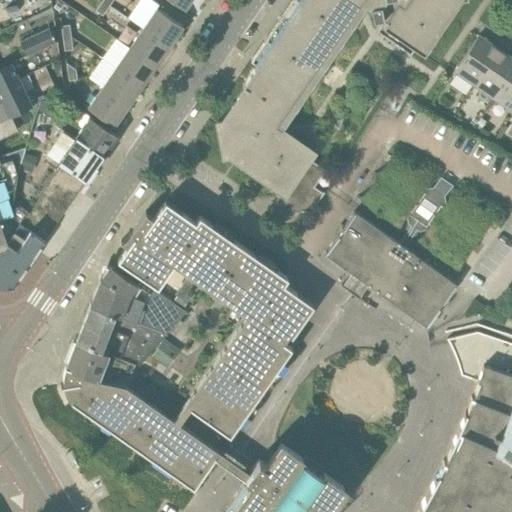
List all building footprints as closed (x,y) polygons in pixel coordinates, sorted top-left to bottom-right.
[(110,5),(102,0),(96,10),(103,15),(110,5)] [(170,0),(184,9),(190,0),(170,0)] [(387,21),(383,28),(424,57),(463,1),(467,0),(291,0),(250,60),(257,64),(242,86),(245,88),(222,121),(217,122),(223,155),(228,154),(284,193),(286,190),(292,195),(287,203),(291,206),(294,208),(297,209),(301,210),(301,212),(303,212),(306,211),(308,210),(310,209),(312,208),(314,207),(316,205),(324,193),(314,186),(326,170),(311,159),(317,150),(284,127),(366,7),(371,9),(373,20),(384,18),(387,21)] [(57,1),(53,7),(58,11),(63,5),(57,1)] [(142,27),(169,46),(183,26),(156,7),(142,27)] [(63,38),(71,37),(70,24),(61,25),(63,38)] [(26,56),(57,42),(55,25),(19,40),(26,56)] [(128,47),(155,66),(169,46),(142,27),(128,47)] [(453,72),(473,86),(498,49),(478,35),(453,72)] [(71,37),(63,38),(64,51),(73,50),(71,37)] [(114,67),(141,86),(155,66),(128,47),(114,67)] [(473,86),(492,99),(511,69),(511,58),(498,49),(473,86)] [(0,120),(10,116),(32,105),(12,62),(0,67),(0,120)] [(66,62),(69,81),(77,80),(76,69),(66,62)] [(100,87),(128,106),(141,86),(114,67),(100,87)] [(511,69),(492,99),(511,112),(511,110),(511,69)] [(100,87),(87,107),(114,126),(128,106),(100,87)] [(76,135),(103,155),(117,135),(89,116),(82,126),(44,100),(40,101),(38,108),(61,125),(60,126),(75,137),(76,135)] [(483,114),(479,111),(476,109),(467,122),(474,128),(483,114)] [(0,138),(17,130),(11,117),(10,116),(0,120),(0,179),(5,178),(0,162),(0,161),(11,158),(17,174),(17,172),(25,147),(0,156),(0,138)] [(481,128),(486,121),(481,118),(476,125),(481,128)] [(60,164),(85,181),(103,155),(76,135),(75,137),(60,126),(43,152),(60,163),(60,164)] [(407,217),(408,224),(411,226),(399,243),(355,211),(324,253),(352,273),(347,284),(361,294),(368,284),(426,326),(456,284),(405,247),(417,231),(420,233),(427,231),(419,244),(461,274),(463,271),(457,267),(472,245),(479,250),(480,248),(474,244),(489,222),(495,226),(496,225),(453,194),(446,205),(445,198),(453,186),(441,178),(433,189),(426,190),(434,180),(391,149),(389,151),(395,155),(380,177),(374,172),(373,174),(379,178),(363,200),(357,196),(356,198),(399,229),(407,217)] [(13,200),(17,174),(11,158),(0,161),(0,162),(5,178),(0,179),(0,219),(12,216),(14,201),(13,200)] [(54,173),(78,191),(85,181),(60,164),(54,173)] [(47,183),(71,201),(78,191),(54,173),(47,183)] [(42,195),(64,211),(71,201),(47,183),(41,193),(42,194),(42,195)] [(35,205),(57,221),(64,211),(42,195),(35,205)] [(246,316),(184,404),(229,436),(238,424),(236,422),(250,402),(252,404),(268,380),(266,379),(280,359),(282,361),(291,348),(283,342),(289,335),(291,336),(313,305),(283,284),(288,278),(199,216),(195,222),(165,200),(152,218),(145,213),(146,212),(145,211),(128,235),(125,238),(120,241),(121,242),(125,247),(117,260),(134,271),(155,286),(158,288),(173,265),(188,276),(195,281),(246,316)] [(12,216),(0,219),(0,246),(3,245),(20,224),(27,214),(29,212),(14,201),(12,216)] [(29,212),(27,214),(50,231),(57,221),(35,205),(30,212),(29,212)] [(20,224),(43,241),(50,231),(27,214),(20,224)] [(3,245),(0,246),(0,284),(12,286),(43,241),(20,224),(3,245)] [(151,293),(126,276),(109,264),(107,267),(103,279),(100,278),(90,304),(135,323),(165,334),(186,311),(154,288),(151,293)] [(189,290),(195,281),(188,276),(182,285),(189,290)] [(182,299),(189,290),(182,285),(175,294),(182,299)] [(119,357),(135,363),(139,364),(165,334),(135,323),(90,304),(76,340),(107,353),(119,357)] [(164,338),(151,356),(167,368),(180,350),(164,338)] [(113,372),(130,376),(135,363),(119,357),(107,353),(76,340),(73,347),(66,366),(99,379),(110,381),(113,372)] [(511,511),(511,374),(483,364),(477,381),(470,399),(465,411),(460,423),(455,435),(449,448),(442,461),(437,473),(430,485),(424,497),(417,508),(414,511),(511,511)] [(126,385),(110,381),(99,379),(66,366),(65,365),(65,366),(65,367),(64,371),(63,375),(63,380),(63,384),(60,384),(61,386),(63,386),(63,389),(65,392),(66,396),(68,399),(71,401),(93,417),(96,412),(114,425),(111,430),(154,460),(157,455),(175,468),(172,473),(193,488),(214,458),(219,451),(180,423),(174,418),(126,385)] [(325,511),(336,498),(337,496),(343,487),(336,482),(322,472),(303,459),(289,449),(281,443),(276,451),(272,457),(266,464),(258,459),(249,472),(244,479),(239,485),(241,486),(242,485),(248,490),(236,506),(232,511),(325,511)]
